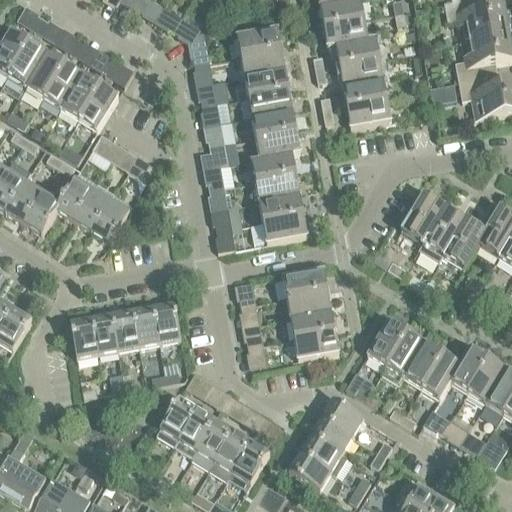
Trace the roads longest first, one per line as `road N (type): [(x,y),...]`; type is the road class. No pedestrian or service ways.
road 1 (residential): [(511,506),(331,395),(267,407),(226,383),(208,276)]
road 2 (residential): [(339,257),(298,0)]
road 3 (residential): [(189,157),(178,85),(40,0)]
road 4 (residential): [(339,257),(358,239),(391,167),(511,158)]
road 5 (residential): [(73,289),(176,273),(208,276)]
road 6 (residential): [(208,276),(339,257)]
road 7 (residential): [(73,289),(36,356),(46,408)]
road 8 (residential): [(208,276),(189,157)]
